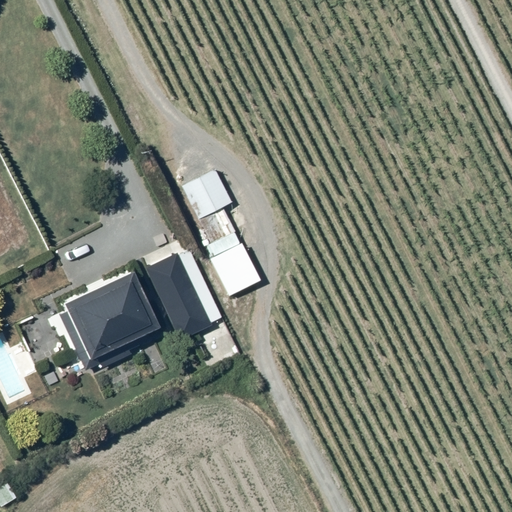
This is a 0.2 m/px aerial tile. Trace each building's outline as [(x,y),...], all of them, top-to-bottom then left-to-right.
[(225,234),(213,209),(229,200),(213,167),(181,183),(209,241),(225,234)] [(221,318),(185,238),(140,258),(177,338),(221,318)] [(258,278),(240,242),(209,257),(227,293),(258,278)] [(154,332),(151,324),(127,273),(64,302),(87,353),(91,360),(98,357),(102,367),(132,353),(128,344),(154,332)] [(0,505),(16,496),(6,480),(0,483),(0,505)]
